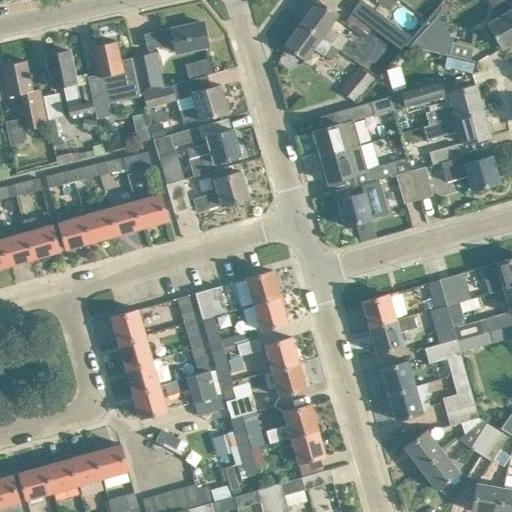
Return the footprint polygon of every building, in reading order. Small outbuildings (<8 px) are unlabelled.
[(321,37),(329,26),(338,13),(319,0),(317,0),(301,23),(321,37)] [(400,49),(410,36),(362,0),(360,0),(351,11),(400,49)] [(506,0),(489,0),(493,7),(500,17),(489,24),(492,30),(502,47),(511,41),(511,10),(511,11),(511,10),(511,8),(510,6),(506,0)] [(453,39),(439,16),(445,13),(446,7),(442,1),(405,44),(449,55),(453,39)] [(351,14),(346,24),(364,38),(371,29),(351,14)] [(148,49),(175,43),(178,52),(208,45),(203,22),(172,28),(145,34),(148,49)] [(332,60),(339,50),(330,44),(321,37),(301,23),(285,46),(305,60),(313,48),(324,55),(332,60)] [(339,50),(348,38),(339,31),(330,44),(339,50)] [(99,73),(88,75),(93,100),(95,110),(96,117),(109,114),(107,102),(139,95),(138,91),(132,59),(121,61),(117,40),(93,46),(97,65),(99,73)] [(77,82),(76,82),(75,76),(74,70),(70,51),(46,56),(50,75),(53,87),(64,84),(71,118),(83,115),(77,82)] [(132,59),(138,91),(163,86),(157,54),(132,59)] [(22,94),(29,128),(47,124),(39,88),(32,90),(26,60),(2,65),(9,97),(22,94)] [(399,66),(387,70),(393,91),(405,88),(399,66)] [(340,89),(354,100),(355,101),(374,78),(358,67),(340,89)] [(89,83),(88,75),(87,73),(75,76),(76,82),(77,82),(77,86),(81,85),(89,83)] [(207,76),(172,86),(176,99),(193,94),(197,107),(181,112),(185,123),(228,111),(221,84),(210,87),(207,76)] [(441,83),(402,94),(405,106),(444,95),(441,83)] [(453,104),(425,112),(427,117),(429,124),(430,126),(483,111),(476,84),(456,90),(449,92),(453,104)] [(144,94),(147,107),(176,99),(172,86),(144,94)] [(64,116),(59,92),(43,96),(48,119),(59,117),(64,116)] [(374,114),(371,102),(336,112),(339,123),(353,120),(374,114)] [(490,136),(483,111),(423,128),(426,140),(460,130),(464,143),(490,136)] [(177,153),(175,146),(207,137),(207,136),(231,129),(228,118),(198,126),(166,135),(167,137),(154,140),(159,158),(177,153)] [(20,119),(6,122),(11,145),(25,142),(20,119)] [(361,146),(353,120),(339,123),(314,130),(322,157),(361,146)] [(188,159),(193,176),(217,169),(215,162),(241,155),(233,129),(231,129),(207,136),(207,137),(211,152),(188,159)] [(461,156),(458,144),(429,152),(432,164),(461,156)] [(368,169),(361,146),(322,157),(328,182),(348,176),(352,175),(359,173),(368,170),(368,169)] [(149,151),(123,158),(126,168),(128,176),(154,170),(152,162),(149,151)] [(466,163),(464,156),(441,162),(447,181),(469,175),(473,190),(499,182),(492,156),(466,163)] [(102,174),(126,168),(123,158),(99,164),(102,174)] [(363,185),(375,181),(396,175),(412,170),(412,169),(409,158),(368,169),(368,170),(359,173),(352,175),(348,176),(328,182),(331,193),(363,185)] [(76,181),(102,174),(99,164),(73,170),(76,181)] [(412,169),(412,170),(420,198),(433,194),(425,166),(412,169)] [(73,170),(47,177),(49,188),(76,181),(73,170)] [(412,170),(396,175),(404,203),(420,198),(412,170)] [(218,191),(193,198),(197,212),(248,197),(241,171),(215,178),(218,191)] [(14,184),(17,196),(42,189),(39,178),(14,184)] [(183,178),(166,183),(175,212),(191,208),(183,178)] [(14,184),(0,187),(0,200),(9,198),(17,196),(14,184)] [(362,190),(363,192),(338,200),(345,226),(371,218),(367,204),(383,199),(379,185),(362,190)] [(135,200),(143,228),(168,221),(160,193),(135,200)] [(110,207),(118,235),(143,228),(135,200),(110,207)] [(85,214),(93,242),(118,235),(110,207),(85,214)] [(59,222),(67,249),(93,242),(85,214),(59,222)] [(39,228),(35,215),(22,219),(26,232),(27,231),(35,258),(60,251),(52,224),(39,228)] [(26,232),(2,238),(9,266),(35,258),(27,231),(26,232)] [(0,268),(9,266),(2,238),(0,238),(0,268)] [(504,289),(511,286),(511,258),(496,262),(482,267),(489,293),(504,289)] [(247,279),(235,283),(241,305),(253,302),(253,304),(281,296),(273,270),(246,278),(247,279)] [(450,277),(439,280),(446,305),(459,302),(466,300),(459,274),(450,277)] [(446,305),(439,280),(430,282),(437,308),(446,305)] [(195,293),(203,318),(214,315),(227,311),(219,286),(195,293)] [(389,293),(362,301),(370,327),(397,319),(396,318),(389,293)] [(177,298),(184,323),(195,319),(188,295),(177,298)] [(253,304),(242,307),(248,331),(260,327),(261,329),(269,327),(288,321),(281,296),(253,304)] [(475,297),(459,302),(461,311),(480,306),(477,297),(475,297)] [(509,310),(465,324),(461,311),(459,302),(446,305),(451,323),(456,338),(457,339),(457,338),(468,335),(511,322),(511,319),(510,314),(509,310)] [(451,323),(446,305),(437,308),(442,326),(451,323)] [(111,316),(119,342),(146,334),(139,309),(111,316)] [(397,319),(370,327),(377,353),(404,345),(400,331),(418,326),(414,313),(396,318),(397,319)] [(210,344),(212,351),(224,348),(221,340),(214,315),(203,318),(210,344)] [(195,319),(184,323),(192,349),(203,345),(195,319)] [(459,346),(461,351),(493,341),(493,342),(511,336),(511,322),(468,335),(457,339),(459,346)] [(146,334),(119,342),(126,369),(153,360),(146,334)] [(266,344),(273,370),(300,363),(292,337),(266,344)] [(237,344),(240,355),(262,349),(258,338),(237,344)] [(452,376),(466,372),(461,351),(459,346),(457,339),(456,338),(426,347),(430,362),(447,357),(452,376)] [(192,349),(198,372),(199,373),(210,370),(203,345),(192,349)] [(215,359),(217,368),(222,384),(233,381),(230,371),(238,368),(231,345),(224,348),(212,351),(215,359)] [(126,369),(133,393),(160,385),(160,383),(153,360),(126,369)] [(381,368),(388,394),(416,386),(416,385),(409,360),(381,368)] [(307,388),(300,363),(273,370),(280,395),(307,388)] [(133,393),(140,418),(151,414),(152,417),(156,416),(155,413),(167,410),(163,396),(190,388),(197,415),(228,407),(222,384),(217,368),(210,370),(199,373),(198,372),(160,383),(160,385),(133,393)] [(473,398),(466,372),(452,376),(457,396),(444,399),(448,413),(475,405),(473,398)] [(233,381),(222,384),(228,407),(231,417),(231,418),(242,415),(242,414),(256,410),(252,392),(237,397),(233,381)] [(431,409),(427,397),(432,396),(428,381),(416,385),(416,386),(388,394),(396,419),(423,411),(431,409)] [(292,438),(318,429),(311,403),(292,409),(284,411),(288,423),(266,430),(270,442),(291,437),(292,438)] [(481,419),(478,417),(475,405),(448,413),(451,425),(461,422),(465,433),(481,419)] [(240,451),(251,448),(242,415),(231,418),(234,430),(223,432),(229,454),(240,451)] [(472,448),(482,454),(496,428),(481,419),(465,433),(459,438),(472,448)] [(496,428),(482,454),(493,461),(509,436),(496,428)] [(300,468),(317,463),(315,458),(326,455),(318,429),(292,438),(300,468)] [(421,468),(444,450),(428,429),(405,447),(421,468)] [(161,430),(155,441),(181,455),(187,443),(161,430)] [(96,450),(103,477),(128,470),(126,463),(121,443),(96,450)] [(241,478),(248,476),(248,477),(259,474),(253,454),(251,448),(240,451),(229,454),(229,456),(233,455),(235,464),(237,464),(241,478)] [(71,457),(79,484),(103,477),(96,450),(71,457)] [(444,450),(421,468),(437,489),(460,472),(444,450)] [(46,465),(54,491),(79,484),(71,457),(46,465)] [(20,472),(27,499),(54,491),(46,465),(20,472)] [(232,489),(239,487),(233,465),(226,467),(232,489)] [(304,476),(308,489),(333,481),(330,469),(304,476)] [(12,474),(0,477),(0,511),(22,511),(23,511),(20,502),(12,474)] [(304,476),(281,483),(269,486),(276,511),(283,511),(289,510),(284,495),(308,489),(304,476)] [(498,511),(503,487),(477,482),(472,511),(480,511),(498,511)] [(196,484),(186,487),(191,507),(198,505),(202,504),(196,484)] [(263,511),(276,511),(269,486),(250,492),(234,496),(237,507),(260,501),(263,511)] [(186,487),(175,490),(181,510),(187,508),(191,507),(186,487)] [(511,511),(511,488),(503,487),(498,511),(511,511)] [(174,511),(181,510),(175,490),(165,494),(170,511),(174,511)] [(108,498),(112,511),(113,511),(140,511),(135,491),(108,498)] [(170,511),(165,494),(154,497),(158,511),(170,511)] [(234,496),(233,496),(214,500),(202,504),(198,505),(200,511),(219,511),(237,507),(234,496)] [(147,511),(158,511),(154,497),(144,500),(147,511)]
